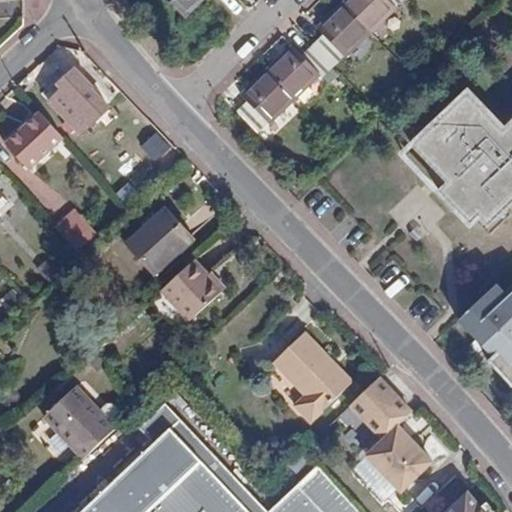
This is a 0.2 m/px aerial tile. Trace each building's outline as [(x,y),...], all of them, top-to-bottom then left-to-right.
[(165,0),(183,18),(201,0),(165,0)] [(347,0),(343,5),(362,24),(376,10),(387,0),(347,0)] [(394,8),(402,0),(387,0),(376,10),(362,24),(371,34),(396,10),(394,8)] [(322,36),(312,46),(326,59),(362,24),(343,5),(316,30),(322,36)] [(362,24),(326,59),(333,67),(343,57),(345,60),(371,34),(362,24)] [(292,47),(265,73),(288,95),(326,59),(312,46),(302,56),(292,47)] [(319,75),(323,77),(333,67),(326,59),(288,95),(293,100),(319,75)] [(49,103),(80,136),(109,109),(90,89),(92,87),(75,69),(57,86),(62,91),(49,103)] [(245,104),(235,114),(252,130),(288,95),(265,73),(240,98),(245,104)] [(495,118),(472,93),(415,144),(438,170),(443,165),(453,177),(448,182),(440,190),(456,208),(470,196),(511,155),(511,124),(503,132),(497,137),(493,133),(499,128),(492,120),(495,118)] [(293,100),(288,95),(252,130),(256,134),(267,124),(269,126),(293,100)] [(5,145),(28,171),(63,138),(40,113),(5,145)] [(497,137),(503,132),(499,128),(493,133),(497,137)] [(511,155),(470,196),(456,208),(471,224),(476,220),(489,235),(511,214),(507,209),(511,204),(511,155)] [(438,170),(448,182),(453,177),(443,165),(438,170)] [(98,235),(74,209),(54,227),(78,253),(98,235)] [(192,241),(166,211),(128,245),(155,275),(192,241)] [(221,294),(207,280),(191,263),(165,286),(159,292),(189,323),(221,294)] [(224,292),(210,277),(207,280),(221,294),(224,292)] [(511,291),(506,284),(469,317),(486,335),(480,340),(487,347),(492,342),(501,352),(496,356),(511,374),(511,291)] [(295,403),(311,420),(351,380),(337,364),(335,366),(323,355),(325,352),(306,332),(274,363),(304,394),(295,403)] [(402,423),(413,411),(379,376),(350,404),(382,439),(367,454),(386,473),(396,463),(412,480),(435,458),(402,423)] [(76,411),(64,398),(55,406),(67,419),(76,411)] [(73,457),(80,463),(104,440),(115,430),(102,417),(96,416),(88,424),(76,411),(67,419),(55,406),(33,428),(67,463),(73,457)] [(364,511),(318,464),(266,511),(247,511),(171,432),(86,511),(364,511)] [(67,463),(73,470),(80,463),(73,457),(67,463)] [(386,473),(402,490),(412,480),(396,463),(386,473)] [(474,511),(472,508),(461,496),(443,511),(474,511)] [(484,511),(478,503),(472,508),(474,511),(484,511)]
